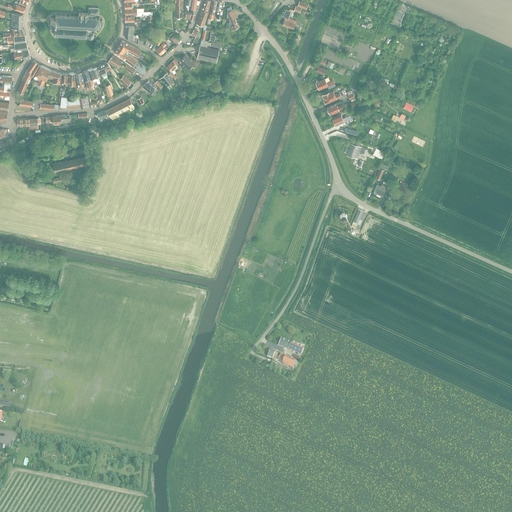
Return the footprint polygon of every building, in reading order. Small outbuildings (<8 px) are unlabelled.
[(181,0),(174,0),(175,17),(182,17),(182,4),(181,4),(181,0)] [(190,16),(190,18),(190,19),(192,20),(194,16),(195,14),(196,4),(199,5),(200,1),(197,0),(192,0),(191,13),(190,16)] [(205,0),(197,23),(204,26),(208,14),(210,7),(210,6),(212,0),(205,0)] [(216,9),(217,0),(214,0),(212,0),(209,17),(214,18),(216,9)] [(301,8),(306,10),(308,4),(299,0),(297,6),(296,5),(294,10),(299,13),(301,8)] [(19,4),(19,3),(16,1),(14,6),(8,4),(7,6),(15,9),(15,8),(24,12),(26,7),(19,4)] [(234,9),(232,10),(231,7),(227,8),(227,11),(227,12),(227,16),(228,18),(229,17),(230,19),(229,19),(230,22),(226,24),(228,28),(230,27),(232,30),(239,27),(235,18),(238,17),(234,9)] [(95,15),(99,15),(99,8),(89,8),(88,13),(79,13),(79,17),(75,16),(75,15),(75,16),(70,16),(71,15),(70,15),(70,16),(66,16),(66,15),(65,15),(65,16),(61,16),(61,15),(61,16),(57,15),(56,14),(55,15),(56,15),(56,18),(51,18),(51,23),(55,23),(54,23),(54,24),(54,25),(55,25),(56,25),(55,31),(54,32),(54,34),(56,35),(57,35),(58,35),(60,35),(60,36),(60,35),(65,35),(65,36),(65,35),(69,35),(69,36),(70,36),(70,35),(74,35),(74,36),(74,35),(78,36),(78,37),(79,37),(79,36),(83,36),(83,37),(83,36),(86,36),(87,37),(88,37),(87,36),(88,35),(89,35),(90,37),(89,37),(90,38),(90,37),(92,37),(93,38),(93,37),(94,35),(95,35),(94,35),(94,31),(92,31),(92,28),(95,28),(95,30),(96,30),(96,28),(98,28),(99,29),(100,29),(99,27),(101,25),(102,26),(102,25),(101,24),(101,22),(102,22),(102,21),(101,21),(99,19),(100,18),(100,17),(99,19),(96,18),(96,16),(95,16),(95,15)] [(285,18),(282,25),(293,29),(296,21),(288,18),(291,11),(286,9),(283,17),(285,18)] [(12,21),(23,21),(23,14),(16,14),(12,13),(12,21)] [(6,37),(25,35),(23,28),(12,28),(12,34),(11,34),(11,33),(3,34),(2,35),(2,37),(4,37),(6,37)] [(133,41),(133,33),(126,32),(125,37),(133,41)] [(25,35),(6,37),(8,37),(8,42),(15,42),(15,43),(26,41),(25,35)] [(138,56),(141,50),(123,40),(120,45),(119,45),(118,47),(115,52),(117,54),(126,61),(133,66),(138,59),(131,54),(132,53),(133,54),(134,54),(138,56)] [(197,58),(217,62),(219,50),(207,48),(209,41),(201,40),(197,58)] [(14,51),(28,49),(26,42),(14,43),(15,47),(10,48),(11,52),(13,51),(14,51)] [(157,50),(161,54),(166,49),(164,47),(166,45),(164,42),(157,50)] [(28,49),(14,51),(15,58),(23,57),(24,61),(30,58),(28,49)] [(180,60),(188,69),(194,63),(186,54),(180,60)] [(109,61),(117,67),(121,61),(113,55),(109,61)] [(34,77),(40,65),(34,59),(27,69),(32,73),(31,75),(32,76),(34,77)] [(168,65),(167,66),(168,67),(171,71),(174,74),(176,72),(173,69),(179,64),(174,59),(168,65)] [(116,77),(118,76),(107,62),(98,66),(102,76),(109,73),(108,71),(110,70),(116,77)] [(135,70),(126,64),(124,67),(133,73),(135,70)] [(47,79),(51,70),(40,65),(34,77),(39,79),(37,84),(43,86),(46,79),(47,79)] [(92,68),(95,77),(97,84),(100,83),(98,77),(101,76),(100,74),(100,73),(97,66),(92,68)] [(29,82),(32,76),(31,75),(32,73),(27,69),(22,79),(17,91),(24,94),(29,82)] [(51,70),(47,79),(51,79),(51,82),(60,83),(62,73),(51,70)] [(94,85),(93,82),(91,83),(87,70),(83,71),(83,73),(83,74),(84,74),(83,74),(83,75),(84,75),(87,87),(92,85),(94,85)] [(79,86),(79,89),(84,88),(83,86),(85,85),(82,72),(76,73),(77,86),(79,86)] [(68,84),(69,73),(62,73),(61,83),(68,84)] [(77,86),(76,86),(76,73),(69,73),(68,84),(68,86),(75,86),(75,90),(79,90),(79,89),(79,86),(77,86)] [(161,78),(170,88),(172,87),(169,84),(173,80),(167,73),(161,78)] [(120,79),(126,87),(132,81),(124,75),(120,79)] [(3,86),(11,88),(11,86),(13,87),(13,84),(12,84),(12,77),(3,76),(2,82),(3,82),(3,86)] [(333,80),(327,83),(325,78),(316,82),(319,89),(328,85),(329,88),(336,85),(333,80)] [(142,86),(151,93),(156,87),(149,80),(142,86)] [(107,85),(104,86),(108,95),(111,94),(113,93),(110,84),(107,85)] [(340,93),(335,95),(333,91),(322,96),(325,104),(342,97),(340,93)] [(81,106),(80,98),(80,97),(75,97),(75,100),(67,100),(66,107),(81,106)] [(131,111),(135,108),(130,97),(107,109),(113,119),(120,116),(119,113),(129,108),(131,111)] [(1,102),(0,101),(0,109),(8,110),(9,103),(1,102)] [(413,106),(406,102),(404,107),(411,110),(413,106)] [(346,104),(338,107),(336,103),(327,108),(330,115),(348,107),(346,104)] [(106,110),(98,113),(100,120),(100,121),(104,120),(104,119),(110,118),(110,116),(109,114),(107,114),(106,110)] [(53,123),(70,122),(69,115),(46,116),(47,123),(50,123),(50,121),(53,121),(53,123)] [(350,115),(342,119),(340,115),(332,118),(335,126),(344,122),(345,124),(352,121),(350,115)] [(28,129),(38,129),(37,118),(18,119),(18,126),(28,125),(28,129)] [(345,127),(344,131),(355,135),(357,131),(345,127)] [(7,140),(1,141),(2,144),(0,144),(0,145),(0,146),(0,145),(0,149),(9,147),(7,140)] [(359,152),(363,154),(366,148),(351,142),(346,155),(356,159),(359,152)] [(380,158),(382,158),(385,153),(383,152),(376,148),(373,154),(380,158)] [(64,170),(64,171),(89,165),(87,155),(53,163),(55,172),(64,170)] [(375,178),(380,180),(384,170),(380,168),(375,178)] [(398,188),(409,194),(412,189),(405,185),(406,183),(402,181),(398,188)] [(386,190),(384,188),(386,184),(383,182),(380,187),(376,185),(373,193),(382,198),(386,190)] [(358,220),(353,231),(358,233),(358,232),(362,234),(366,236),(371,226),(370,225),(370,224),(371,224),(373,220),(360,214),(358,219),(359,219),(359,221),(358,220)] [(290,342),(290,343),(281,339),(278,345),(286,348),(288,345),(290,346),(288,350),(300,355),(304,348),(290,342)] [(280,354),(279,356),(276,355),(277,353),(270,350),(267,356),(274,359),(275,358),(278,359),(278,357),(282,359),(283,359),(282,364),(293,368),(296,361),(285,356),(283,356),(280,354)]
